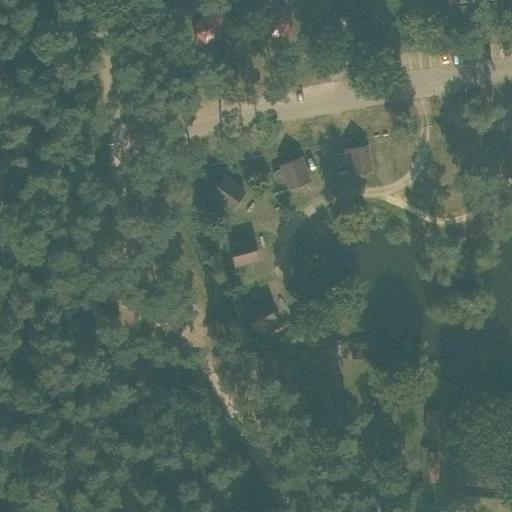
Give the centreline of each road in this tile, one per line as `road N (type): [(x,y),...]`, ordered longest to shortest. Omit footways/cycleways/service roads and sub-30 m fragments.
road 1 (unclassified): [(295,511),(199,350),(168,315),(132,301),(93,0)]
road 2 (track): [(0,242),(40,268),(132,301)]
